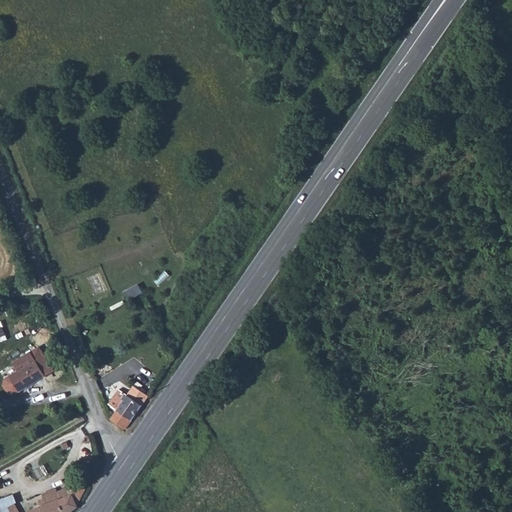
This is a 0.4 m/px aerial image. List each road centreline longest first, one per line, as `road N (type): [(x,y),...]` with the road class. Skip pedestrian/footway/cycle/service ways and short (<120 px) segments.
road 1 (primary): [(447,0),(125,468)]
road 2 (unclassified): [(125,468),(0,174)]
road 3 (track): [(478,118),(511,270)]
